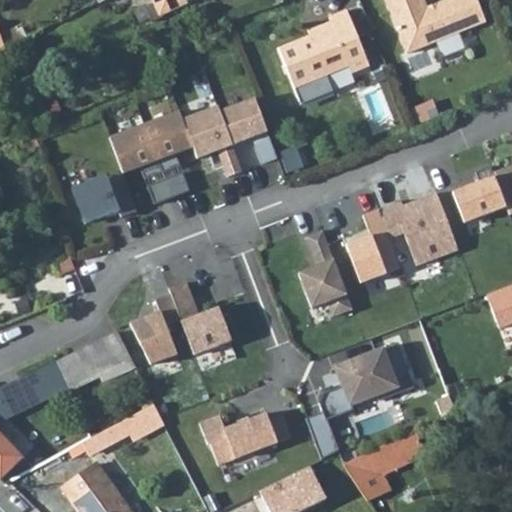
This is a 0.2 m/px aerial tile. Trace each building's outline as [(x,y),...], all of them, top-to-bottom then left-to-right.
[(92,0),(93,1),(94,3),(100,0),(150,0),(157,13),(185,0),(92,0)] [(384,0),(406,55),(485,23),(475,0),(448,0),(426,9),(422,0),(384,0)] [(332,28),(277,50),(294,90),(348,68),(351,75),(369,68),(346,12),(328,19),(332,28)] [(215,102),(179,115),(191,148),(195,159),(266,131),(254,94),(216,108),(215,102)] [(191,148),(179,115),(177,107),(106,135),(122,174),(191,148)] [(511,164),(450,187),(463,221),(504,206),(508,217),(511,215),(511,164)] [(104,173),(68,185),(82,222),(117,213),(104,173)] [(458,251),(437,193),(403,204),(400,200),(377,209),(389,240),(401,236),(415,267),(458,251)] [(400,267),(389,240),(377,209),(376,206),(360,213),(367,230),(342,241),(358,284),(400,267)] [(351,310),(321,230),(304,236),(312,261),(294,270),(309,309),(325,303),(332,318),(351,310)] [(231,341),(215,304),(198,309),(186,280),(166,286),(168,292),(178,319),(192,355),(231,341)] [(511,283),(484,293),(499,329),(511,323),(511,283)] [(126,320),(148,365),(176,354),(166,325),(178,319),(168,292),(153,299),(158,309),(126,320)] [(101,339),(54,362),(69,392),(130,360),(123,347),(115,331),(101,339)] [(381,345),(329,363),(347,405),(396,385),(381,345)] [(25,375),(0,387),(0,422),(69,392),(54,362),(25,375)] [(143,409),(82,443),(87,454),(148,420),(143,409)] [(218,413),(197,421),(217,467),(290,440),(281,415),(267,420),(263,410),(223,423),(218,413)] [(323,414),(308,419),(322,456),(337,451),(323,414)] [(377,452),(344,466),(367,503),(391,492),(383,476),(425,456),(415,434),(376,448),(377,452)] [(0,478),(20,458),(0,437),(0,478)] [(60,488),(77,511),(128,511),(93,465),(60,488)] [(308,465),(257,490),(267,511),(293,511),(324,496),(308,465)]
